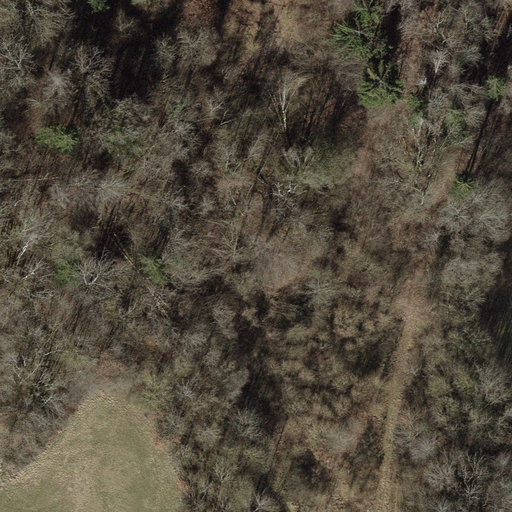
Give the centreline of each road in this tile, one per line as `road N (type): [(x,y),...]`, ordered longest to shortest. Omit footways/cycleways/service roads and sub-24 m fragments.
road 1 (track): [(129,0),(181,45),(206,128),(227,301),(288,511)]
road 2 (track): [(383,511),(381,490),(445,183),(511,99)]
